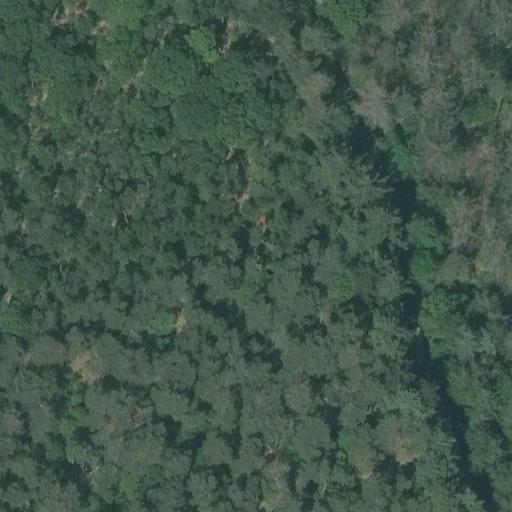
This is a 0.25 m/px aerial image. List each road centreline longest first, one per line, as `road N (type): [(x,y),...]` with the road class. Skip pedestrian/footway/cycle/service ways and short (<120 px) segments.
road 1 (track): [(375,208),(439,407),(483,511)]
road 2 (track): [(307,0),(375,208)]
